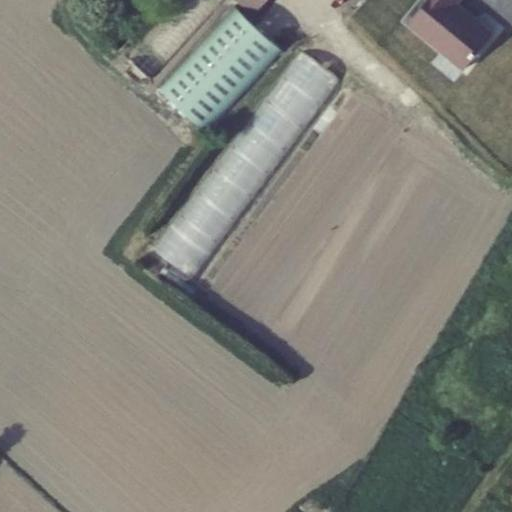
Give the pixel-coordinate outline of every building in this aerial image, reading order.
[(236,0),(247,11),(258,0),(236,0)] [(492,35),(455,4),(457,0),(427,0),(409,23),(464,69),(492,35)] [(494,16),(509,29),(511,26),(511,0),(501,0),(500,1),(504,5),(494,16)] [(274,48),(228,1),(148,79),(194,125),(274,48)] [(193,278),(341,78),(303,50),(155,250),(193,278)] [(344,85),(209,292),(249,318),(384,111),(344,85)] [(401,127),(259,329),(298,356),(440,154),(401,127)]
